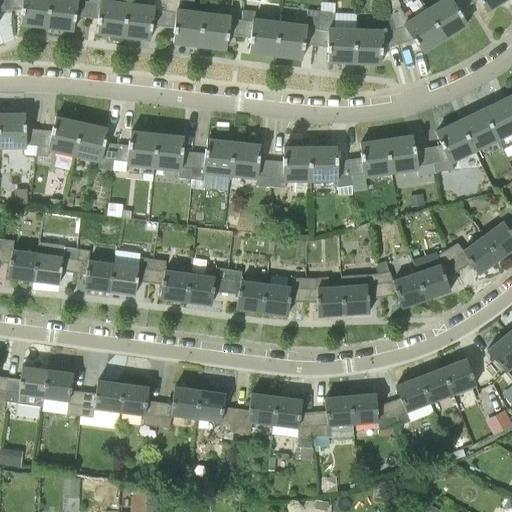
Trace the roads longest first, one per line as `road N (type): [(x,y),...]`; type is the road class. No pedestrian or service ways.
road 1 (residential): [(0,329),(343,370),(435,344),(511,293)]
road 2 (residential): [(0,83),(308,114),(385,110),(437,94),(511,47)]
